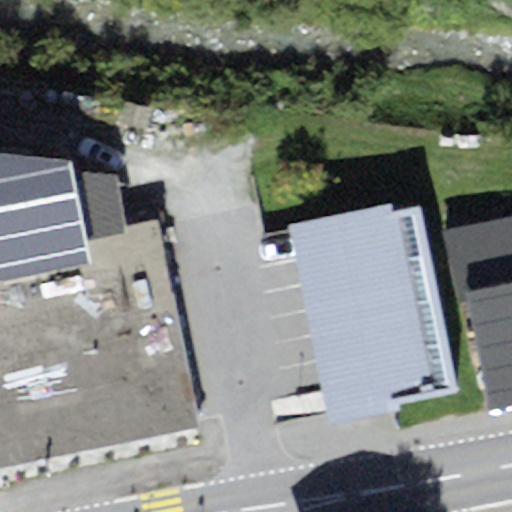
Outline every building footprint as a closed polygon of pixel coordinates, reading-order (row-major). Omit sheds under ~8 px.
[(0,156),(0,279),(93,261),(88,239),(74,173),(71,163),(0,156)] [(115,176),(74,173),(88,239),(125,231),(115,176)] [(393,205),(288,226),(330,428),(398,414),(396,405),(458,392),(441,312),(426,235),(420,210),(395,215),(393,205)] [(511,217),(426,235),(441,312),(466,306),(464,294),(511,284),(511,217)] [(93,261),(0,279),(0,470),(199,430),(157,225),(125,231),(88,239),(93,261)] [(511,284),(464,294),(466,306),(489,415),(511,410),(511,284)]
